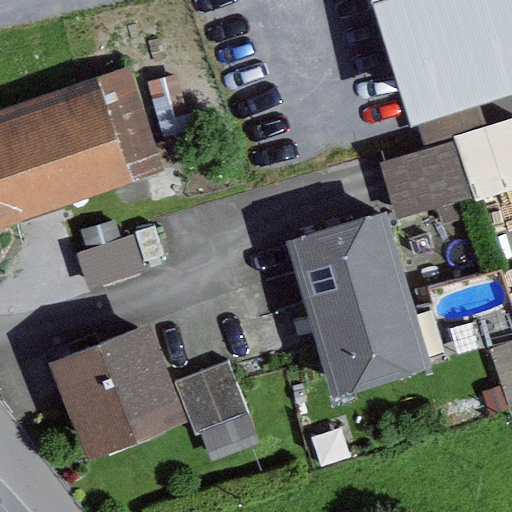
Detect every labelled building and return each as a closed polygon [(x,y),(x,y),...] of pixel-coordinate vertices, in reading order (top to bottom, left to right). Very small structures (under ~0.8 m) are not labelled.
[(511,0),(361,0),(410,156),(511,128),(511,0)] [(0,223),(161,172),(127,68),(0,110),(0,223)] [(511,136),(466,151),(480,194),(511,183),(511,136)] [(282,202),(307,285),(397,258),(390,238),(483,209),(464,147),(282,202)] [(426,356),(397,258),(307,285),(337,383),(426,356)] [(149,343),(61,376),(97,471),(185,437),(149,343)] [(233,364),(184,383),(205,436),(254,417),(233,364)]
